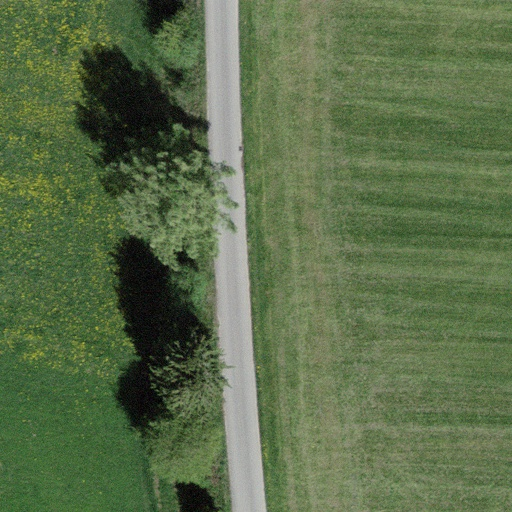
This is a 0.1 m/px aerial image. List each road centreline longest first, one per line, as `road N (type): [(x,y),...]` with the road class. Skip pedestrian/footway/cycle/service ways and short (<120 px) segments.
road 1 (track): [(166,511),(137,251),(140,55),(149,0)]
road 2 (unclassified): [(254,511),(233,283),(222,0)]
